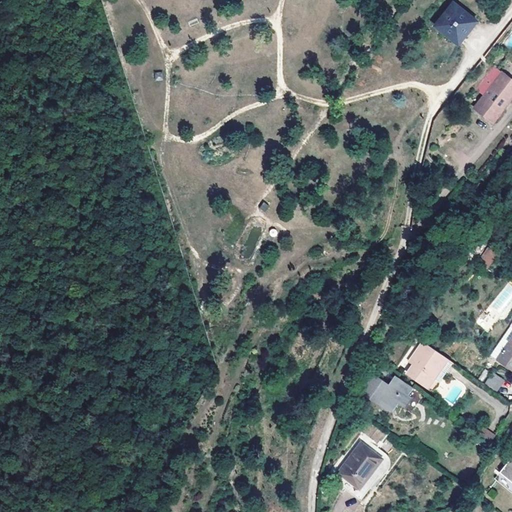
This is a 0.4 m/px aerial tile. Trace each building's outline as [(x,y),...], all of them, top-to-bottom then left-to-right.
[(439,31),(436,35),(456,50),(474,26),(450,8),(435,28),(439,31)] [(483,98),(473,109),(488,124),(511,98),(511,83),(495,67),(474,89),(483,98)] [(155,80),(163,79),(162,71),(154,72),(155,80)] [(494,253),(487,248),(478,261),(485,266),(494,253)] [(488,331),(493,323),(484,316),(478,324),(488,331)] [(505,336),(498,346),(500,348),(494,356),(511,369),(511,367),(511,331),(507,338),(505,336)] [(433,367),(441,355),(420,341),(407,362),(412,365),(406,374),(426,387),(438,369),(433,367)] [(500,348),(498,346),(496,345),(490,353),(494,356),(500,348)] [(450,361),(441,355),(433,367),(438,369),(426,387),(431,390),(450,361)] [(484,382),(496,390),(503,378),(491,370),(484,382)] [(412,387),(394,375),(387,385),(366,371),(358,383),(365,388),(362,392),(362,397),(369,397),(369,401),(376,401),(376,406),(383,406),(384,411),(392,411),(397,404),(405,409),(411,398),(407,395),(412,387)] [(473,427),(480,431),(489,436),(492,430),(478,421),(473,427)] [(380,443),(386,433),(367,423),(362,432),(380,443)] [(489,436),(480,431),(475,438),(481,441),(480,443),(482,445),(484,443),(486,445),(491,438),(489,436)] [(326,475),(345,488),(350,482),(362,490),(383,460),(375,454),(378,449),(367,440),(364,445),(353,438),(326,475)] [(350,482),(345,488),(364,502),(384,475),(386,476),(393,467),(393,465),(394,464),(393,462),(392,460),(392,459),(378,449),(375,454),(383,460),(362,490),(350,482)] [(511,457),(500,473),(511,483),(511,457)] [(511,496),(511,483),(500,473),(493,481),(511,496)]
